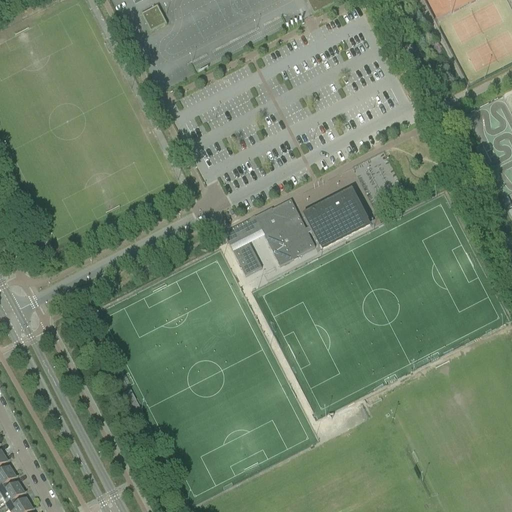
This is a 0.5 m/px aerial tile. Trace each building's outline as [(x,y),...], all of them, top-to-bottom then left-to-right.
[(304,0),(306,2),(311,12),(313,17),(346,0),(304,0)] [(166,26),(157,8),(141,16),(150,34),(166,26)] [(480,150),(474,153),(483,169),(488,166),(480,150)] [(489,166),(485,169),(489,177),(494,175),(489,166)] [(368,224),(352,192),(302,217),(308,229),(311,234),(319,249),(318,248),(367,223),(368,224)] [(502,203),(507,213),(511,210),(511,207),(508,200),(502,203)] [(265,214),(255,219),(262,233),(263,236),(277,229),(292,259),(295,258),(296,259),(315,250),(308,236),(311,234),(308,229),(305,231),(291,202),(272,212),(273,213),(266,216),(265,214)] [(255,219),(224,235),(231,249),(262,233),(255,219)] [(263,236),(279,269),(293,262),(292,259),(277,229),(263,236)] [(233,253),(245,278),(261,270),(249,245),(233,253)] [(0,447),(0,468),(9,463),(8,463),(4,457),(1,459),(0,456),(0,447)] [(9,463),(0,468),(0,489),(17,479),(16,479),(13,473),(10,475),(7,470),(4,466),(9,463)] [(0,501),(2,500),(6,506),(4,508),(5,508),(25,495),(21,489),(18,491),(16,486),(13,482),(17,479),(0,489),(0,501)] [(25,495),(5,508),(7,511),(31,511),(34,511),(34,510),(33,511),(29,505),(27,507),(24,502),(21,498),(26,495),(25,495)]
